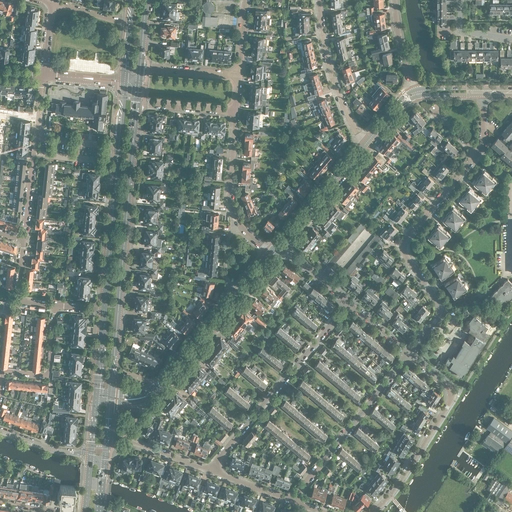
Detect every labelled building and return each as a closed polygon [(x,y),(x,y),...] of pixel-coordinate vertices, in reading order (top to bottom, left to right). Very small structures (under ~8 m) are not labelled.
[(103,0),(100,0),(100,7),(104,7),(104,8),(106,9),(108,9),(114,9),(115,1),(103,0)] [(164,3),(164,10),(176,11),(176,7),(182,8),(183,0),(180,0),(177,0),(177,4),(164,3)] [(206,0),(207,1),(203,4),(203,9),(206,13),(210,13),(214,10),(214,5),(211,2),(211,0),(206,0)] [(340,0),(330,0),(331,6),(342,6),(342,9),(345,9),(348,9),(348,5),(343,5),(343,3),(340,2),(340,0)] [(436,1),(436,8),(446,8),(446,7),(446,3),(449,3),(449,0),(446,0),(446,1),(436,1)] [(6,2),(3,12),(7,13),(6,14),(9,15),(10,11),(11,12),(12,7),(13,3),(7,1),(6,2)] [(27,11),(27,16),(38,17),(39,10),(34,10),(34,8),(29,7),(29,11),(27,11)] [(256,16),(256,17),(267,18),(268,14),(266,15),(267,14),(269,14),(270,11),(274,11),(274,8),(268,7),(268,10),(267,11),(256,10),(255,16),(256,16)] [(436,8),(436,15),(446,16),(446,10),(449,10),(449,7),(446,7),(446,8),(436,8)] [(298,12),(298,9),(291,9),(291,13),(296,13),(296,16),(299,16),(299,20),(309,19),(310,19),(310,13),(298,13),(298,12)] [(332,13),(333,20),(342,19),(341,14),(343,14),(343,12),(346,12),(345,9),(342,9),(340,9),(341,12),(332,13)] [(176,11),(164,10),(163,18),(176,19),(176,23),(179,23),(181,23),(182,20),(178,20),(178,15),(175,15),(176,11)] [(203,16),(202,25),(217,26),(217,17),(210,17),(210,13),(206,13),(206,16),(203,16)] [(374,18),(375,22),(385,20),(384,13),(374,15),(374,18)] [(446,16),(436,15),(436,23),(446,23),(446,17),(449,17),(449,15),(446,15),(446,16)] [(27,16),(26,25),(34,26),(35,23),(37,23),(38,17),(27,16)] [(385,20),(375,22),(375,25),(376,30),(382,29),(382,28),(385,27),(385,20)] [(166,26),(166,28),(161,27),(161,29),(160,29),(160,33),(161,33),(161,34),(167,35),(167,37),(175,38),(175,30),(178,30),(179,23),(176,23),(170,22),(170,27),(166,26)] [(266,24),(256,23),(256,24),(255,23),(254,30),(265,31),(266,32),(266,35),(272,35),(272,32),(268,32),(268,28),(267,28),(267,25),(266,25),(266,24)] [(26,25),(25,35),(36,36),(37,29),(34,29),(34,26),(26,25)] [(297,35),(292,36),(284,38),(284,40),(293,39),(299,38),(299,35),(299,33),(310,33),(310,26),(309,26),(299,26),(299,30),(297,30),(297,35)] [(377,32),(376,33),(367,35),(367,36),(368,37),(370,38),(378,39),(379,42),(388,40),(386,33),(378,35),(377,32)] [(336,40),(337,46),(345,45),(349,44),(348,37),(350,37),(350,34),(344,35),(345,38),(336,40)] [(25,35),(24,44),(32,45),(32,42),(35,43),(36,36),(25,35)] [(191,36),(187,35),(186,46),(189,47),(189,48),(188,59),(191,59),(192,60),(195,60),(196,49),(192,49),(193,48),(192,48),(192,44),(190,43),(191,36)] [(254,38),(254,44),(267,45),(267,39),(272,39),(272,35),(266,35),(266,39),(254,38)] [(301,39),(291,41),(292,43),(299,42),(301,50),(313,47),(312,41),(309,42),(309,40),(305,41),(303,42),(302,42),(301,39)] [(388,40),(379,42),(381,49),(382,49),(388,47),(389,47),(388,40)] [(206,41),(206,43),(206,48),(210,48),(209,58),(209,61),(216,61),(217,50),(213,49),(213,45),(210,45),(210,42),(206,41)] [(453,41),(450,41),(450,50),(453,50),(453,51),(454,51),(454,60),(461,60),(461,50),(460,50),(456,50),(456,47),(456,42),(453,42),(453,41)] [(196,49),(195,60),(198,60),(199,59),(202,60),(203,49),(203,48),(206,48),(206,43),(204,42),(204,44),(200,43),(200,49),(200,48),(199,50),(196,49)] [(489,50),(490,50),(490,60),(498,60),(498,50),(492,50),(492,48),(493,48),(493,42),(489,42),(489,50)] [(24,44),(23,54),(34,55),(35,48),(32,48),(32,45),(24,44)] [(345,45),(337,46),(338,53),(347,51),(345,45)] [(159,47),(159,50),(160,50),(160,55),(164,55),(164,57),(169,57),(170,46),(163,46),(163,47),(159,47)] [(224,47),(224,50),(223,62),(230,62),(232,48),(230,46),(228,46),(227,47),(224,47)] [(313,47),(301,50),(302,55),(314,53),(313,47)] [(263,51),(253,50),(253,57),(263,58),(262,62),(271,63),(272,63),(273,59),(266,58),(266,57),(265,55),(262,55),(263,51)] [(351,50),(347,51),(338,53),(340,59),(352,56),(351,50)] [(382,52),(381,52),(372,54),(373,59),(382,57),(382,56),(383,56),(385,64),(393,62),(392,58),(393,58),(392,53),(383,55),(383,54),(382,55),(381,53),(382,52)] [(314,53),(302,55),(304,62),(307,61),(316,59),(314,53)] [(23,54),(22,58),(24,59),(23,63),(28,63),(28,61),(33,62),(34,55),(23,54)] [(501,68),(508,68),(508,59),(507,59),(503,59),(503,56),(500,56),(500,59),(501,59),(501,68)] [(301,70),(302,73),(308,72),(307,69),(310,68),(311,69),(314,68),(314,66),(317,65),(316,59),(307,61),(308,65),(304,66),(305,69),(301,70)] [(342,69),(344,75),(352,72),(351,69),(353,68),(353,66),(356,65),(354,61),(349,63),(350,66),(342,69)] [(251,67),(251,71),(266,72),(266,66),(271,67),(271,63),(262,62),(261,62),(261,65),(252,65),(252,67),(251,67)] [(266,72),(251,71),(252,71),(251,77),(252,77),(252,78),(255,78),(262,78),(261,82),(265,82),(271,83),(273,83),(273,80),(271,80),(271,79),(266,79),(266,72)] [(308,72),(302,73),(300,74),(301,77),(306,76),(306,79),(310,79),(311,82),(319,80),(317,73),(309,76),(308,72)] [(352,72),(344,75),(346,81),(347,84),(351,83),(350,80),(354,79),(352,72)] [(387,76),(380,75),(380,80),(385,84),(388,81),(396,82),(397,74),(387,73),(387,76)] [(319,80),(311,82),(312,88),(321,86),(319,80)] [(380,86),(376,91),(385,99),(389,94),(384,90),(385,89),(381,85),(380,86)] [(26,101),(34,102),(35,91),(34,91),(34,89),(32,89),(32,87),(28,86),(27,96),(26,101)] [(311,95),(305,97),(306,100),(316,97),(315,94),(323,92),(321,86),(312,88),(309,89),(311,95)] [(376,91),(371,96),(373,97),(374,98),(380,104),(385,99),(376,91)] [(94,116),(93,127),(93,128),(94,129),(95,128),(95,127),(102,128),(103,120),(106,120),(106,116),(107,112),(106,112),(108,94),(106,94),(100,93),(94,93),(93,107),(79,105),(80,101),(74,100),(74,105),(65,104),(65,102),(59,101),(59,104),(51,103),(51,108),(56,109),(55,113),(94,116)] [(356,97),(353,101),(355,106),(358,104),(360,105),(356,110),(368,120),(372,115),(363,108),(364,107),(361,104),(362,103),(356,97)] [(374,98),(373,97),(371,99),(372,100),(369,103),(372,106),(373,106),(376,109),(380,104),(374,98)] [(317,102),(319,108),(328,105),(325,98),(317,102)] [(328,105),(319,108),(314,110),(316,116),(322,114),(330,111),(328,105)] [(247,115),(247,119),(262,120),(263,113),(269,114),(268,115),(272,116),(273,111),(269,111),(269,110),(268,110),(263,110),(262,111),(257,110),(256,112),(255,112),(255,113),(248,112),(248,115),(247,115)] [(330,111),(322,114),(324,120),(332,116),(330,111)] [(412,120),(414,122),(421,116),(417,111),(410,116),(413,119),(412,120)] [(150,123),(151,124),(161,124),(162,120),(165,121),(165,117),(159,117),(159,116),(155,115),(155,116),(152,116),(152,119),(151,119),(150,123)] [(332,116),(324,120),(326,126),(335,123),(332,116)] [(421,116),(414,122),(416,125),(417,124),(419,127),(413,132),(415,134),(424,127),(423,124),(426,122),(421,116)] [(262,120),(247,119),(247,123),(247,125),(254,126),(254,127),(258,127),(258,130),(267,131),(267,127),(262,127),(263,120),(262,120)] [(193,120),(192,131),(196,131),(195,134),(198,134),(198,139),(201,139),(201,133),(202,132),(198,131),(199,121),(199,120),(193,120)] [(500,139),(498,138),(491,145),(502,154),(500,156),(511,165),(511,121),(501,134),(503,135),(500,139)] [(161,124),(151,124),(150,132),(154,132),(154,131),(164,132),(164,129),(161,128),(161,124)] [(430,131),(426,127),(421,131),(424,133),(427,135),(428,134),(433,138),(438,132),(433,128),(430,131)] [(337,134),(334,137),(342,144),(346,138),(340,133),(341,132),(337,129),(335,132),(337,134)] [(432,149),(434,151),(442,143),(439,141),(443,137),(438,132),(433,138),(430,141),(436,145),(432,149)] [(246,133),(245,140),(253,141),(257,141),(257,137),(254,137),(254,135),(253,135),(253,133),(246,133)] [(325,140),(317,134),(314,135),(323,143),(325,140)] [(393,134),(388,138),(399,147),(403,142),(410,148),(413,145),(399,134),(397,137),(393,134)] [(333,140),(329,143),(334,147),(334,148),(336,150),(337,149),(342,144),(334,137),(332,139),(333,140)] [(150,142),(149,145),(161,146),(161,142),(164,143),(164,139),(158,139),(158,138),(154,138),(151,138),(150,141),(150,142)] [(384,143),(392,150),(394,152),(399,147),(388,138),(384,143)] [(444,141),(442,143),(434,151),(437,153),(440,150),(442,152),(445,148),(448,151),(453,145),(448,141),(446,143),(444,141)] [(392,150),(384,143),(380,149),(384,152),(383,153),(386,156),(390,152),(392,150)] [(161,146),(149,145),(149,148),(150,149),(149,152),(152,152),(152,153),(157,153),(163,153),(163,150),(160,150),(161,146)] [(453,145),(448,151),(453,156),(451,157),(454,159),(459,154),(456,152),(458,150),(453,145)] [(252,148),(244,147),(244,154),(251,155),(251,159),(257,159),(257,156),(255,156),(255,149),(255,148),(252,148)] [(330,164),(335,159),(324,150),(320,155),(322,157),(323,158),(330,164)] [(213,153),(206,153),(206,157),(211,157),(210,163),(222,165),(222,158),(213,157),(213,153)] [(322,157),(317,153),(315,155),(318,157),(319,158),(316,161),(318,162),(326,169),(330,164),(323,158),(322,157)] [(426,157),(422,154),(416,162),(419,165),(426,157)] [(374,156),(370,161),(377,167),(379,164),(380,165),(382,163),(374,156)] [(243,169),(250,170),(254,170),(254,163),(257,163),(257,159),(251,159),(251,162),(251,163),(243,162),(243,169)] [(149,162),(148,169),(163,170),(164,166),(165,166),(168,166),(168,162),(166,162),(164,163),(163,163),(163,162),(156,161),(156,162),(153,161),(153,162),(149,162)] [(370,161),(365,166),(373,172),(375,169),(376,169),(377,167),(370,161)] [(317,165),(315,167),(322,174),(326,169),(318,162),(316,164),(317,165)] [(441,162),(437,167),(445,173),(449,168),(441,162)] [(308,171),(310,173),(309,173),(313,176),(314,176),(317,179),(322,174),(315,167),(314,167),(312,166),(308,171)] [(365,166),(361,171),(371,179),(371,178),(369,176),(371,174),(371,175),(373,172),(365,166)] [(301,167),(299,169),(306,175),(308,173),(301,167)] [(424,168),(424,169),(429,173),(435,179),(437,176),(441,179),(444,176),(443,176),(445,173),(437,167),(433,171),(430,168),(428,170),(424,168)] [(301,185),(307,191),(312,185),(308,182),(310,179),(306,175),(299,170),(298,168),(296,171),(304,178),(299,184),(301,185)] [(163,170),(148,169),(148,176),(152,176),(152,177),(155,177),(161,178),(162,177),(164,177),(164,175),(163,175),(163,170)] [(205,176),(204,180),(211,180),(211,177),(221,178),(221,171),(210,170),(209,177),(205,176)] [(486,194),(489,190),(492,188),(493,189),(492,188),(493,187),(493,186),(493,185),(497,181),(492,177),(488,174),(489,174),(484,170),(480,175),(481,176),(478,179),(478,178),(473,183),(478,187),(482,190),(481,190),(486,194)] [(371,179),(361,171),(357,176),(361,179),(360,180),(363,183),(366,179),(367,180),(368,179),(369,180),(371,179)] [(87,181),(88,181),(89,182),(98,183),(99,174),(88,173),(83,172),(82,177),(87,177),(87,181)] [(250,177),(242,176),(242,180),(241,180),(241,182),(242,182),(241,183),(249,184),(249,185),(252,185),(253,177),(250,177)] [(428,177),(424,182),(430,187),(434,182),(428,177)] [(413,181),(411,184),(416,188),(419,191),(421,188),(425,192),(430,187),(424,182),(421,180),(417,185),(415,183),(415,181),(413,181)] [(89,182),(88,181),(87,185),(88,185),(88,189),(98,190),(99,190),(99,183),(98,183),(89,182)] [(148,188),(147,192),(160,194),(161,190),(163,190),(163,189),(164,189),(165,186),(168,186),(170,186),(170,183),(165,182),(165,183),(160,183),(160,187),(158,186),(155,185),(151,184),(151,186),(149,186),(149,188),(148,188)] [(351,182),(347,188),(354,194),(356,191),(358,192),(360,190),(358,188),(359,187),(357,186),(357,187),(351,182)] [(302,196),(307,191),(301,185),(299,184),(294,190),(288,185),(286,188),(294,194),(297,191),(302,196)] [(294,194),(286,188),(284,190),(290,194),(286,198),(289,200),(287,203),(293,208),(297,202),(292,197),(294,194)] [(347,188),(343,192),(350,199),(352,196),(353,197),(355,195),(354,194),(347,188)] [(471,211),(474,207),(477,206),(478,206),(477,205),(478,202),(482,198),(478,195),(477,195),(474,192),(470,188),(465,193),(466,193),(463,197),(463,196),(459,201),(463,204),(467,207),(467,208),(471,211)] [(85,197),(88,197),(97,198),(98,190),(88,189),(88,193),(85,192),(85,197)] [(160,194),(147,192),(147,197),(148,197),(148,200),(150,200),(150,201),(153,202),(153,201),(157,201),(157,200),(158,200),(158,205),(165,206),(165,202),(163,202),(163,199),(163,198),(160,198),(160,194)] [(350,199),(343,192),(338,198),(342,200),(341,201),(345,204),(348,201),(349,202),(351,199),(350,199)] [(241,196),(244,202),(251,199),(250,196),(250,195),(250,194),(249,194),(248,193),(241,196)] [(417,194),(413,199),(419,204),(423,199),(417,194)] [(254,198),(251,199),(244,202),(246,209),(255,205),(257,204),(254,198)] [(398,199),(396,201),(401,206),(399,208),(399,209),(399,210),(398,212),(404,217),(408,212),(405,210),(406,208),(402,205),(403,204),(398,199)] [(419,204),(413,199),(409,204),(415,209),(419,204)] [(278,202),(277,203),(288,213),(290,210),(291,211),(293,209),(292,208),(293,208),(287,203),(283,207),(280,205),(281,204),(278,202)] [(280,207),(275,212),(283,219),(288,213),(277,203),(276,204),(280,207)] [(86,208),(86,212),(95,213),(96,213),(97,206),(94,206),(94,205),(92,205),(83,204),(83,207),(85,208),(86,208)] [(332,208),(329,211),(336,217),(339,214),(338,213),(341,210),(333,204),(330,207),(332,208)] [(147,208),(146,215),(157,216),(160,216),(160,212),(161,212),(162,212),(162,209),(163,209),(167,209),(167,206),(165,206),(158,205),(158,209),(155,209),(155,208),(152,208),(152,207),(149,207),(149,208),(147,208)] [(255,205),(246,209),(248,212),(247,212),(248,215),(249,214),(249,215),(253,214),(254,217),(254,218),(261,215),(259,210),(258,210),(255,205)] [(455,230),(458,226),(459,226),(460,225),(461,225),(462,225),(461,224),(462,221),(466,217),(461,214),(457,211),(458,211),(453,207),(449,212),(450,212),(447,216),(447,215),(442,220),(447,223),(451,226),(450,227),(455,230)] [(81,211),(81,214),(81,218),(84,219),(94,220),(95,213),(86,212),(81,211)] [(329,211),(325,216),(331,221),(334,218),(335,219),(336,217),(329,211)] [(404,217),(398,212),(393,217),(399,222),(404,217)] [(207,217),(207,220),(218,221),(218,214),(206,213),(206,217),(207,217)] [(157,216),(146,215),(145,222),(147,222),(147,224),(150,224),(153,224),(154,223),(157,223),(158,223),(158,227),(163,228),(163,225),(160,224),(161,221),(160,221),(157,220),(157,216)] [(275,217),(273,215),(263,226),(269,231),(276,223),(272,220),(275,217)] [(331,221),(325,216),(319,223),(325,228),(330,223),(330,224),(332,222),(331,221)] [(202,226),(201,229),(213,230),(213,227),(217,227),(218,221),(207,220),(206,226),(202,226)] [(440,248),(443,244),(444,243),(445,243),(446,243),(446,242),(447,243),(446,242),(447,239),(451,235),(446,231),(443,228),(439,224),(434,229),(435,230),(432,233),(427,237),(432,241),(436,244),(435,244),(440,248)] [(391,225),(387,230),(393,235),(397,230),(391,225)] [(94,227),(84,226),(83,226),(83,230),(80,230),(80,232),(90,233),(89,234),(92,234),(94,234),(94,233),(97,233),(97,228),(95,227),(94,227)] [(146,230),(145,237),(156,238),(157,234),(161,235),(161,234),(162,234),(162,231),(163,231),(163,228),(158,227),(157,231),(155,231),(155,230),(152,230),(152,229),(149,229),(149,230),(146,230)] [(320,235),(313,228),(310,231),(311,232),(309,235),(317,242),(319,244),(325,237),(327,240),(329,237),(323,231),(320,235)] [(385,228),(380,234),(385,238),(386,237),(389,240),(393,235),(387,230),(385,228)] [(325,229),(323,231),(329,237),(331,235),(325,229)] [(309,235),(304,240),(313,247),(317,242),(309,235)] [(156,238),(145,237),(144,244),(148,244),(147,246),(150,246),(154,246),(154,245),(156,245),(155,249),(161,250),(164,250),(164,247),(161,246),(161,247),(160,247),(161,244),(160,244),(160,243),(156,242),(156,238)] [(84,241),(79,240),(78,243),(80,243),(80,248),(81,248),(93,249),(95,249),(95,244),(93,244),(94,241),(87,241),(87,240),(84,240),(84,241)] [(315,250),(313,247),(304,240),(299,246),(303,249),(303,248),(306,251),(309,248),(310,249),(310,248),(314,251),(315,250)] [(7,243),(3,255),(6,255),(7,251),(10,252),(12,244),(7,243)] [(143,252),(142,259),(153,260),(153,256),(156,256),(157,255),(158,253),(161,253),(161,252),(161,250),(155,249),(155,253),(154,253),(151,253),(151,252),(148,252),(148,251),(145,251),(144,252),(143,252)] [(375,256),(377,258),(380,260),(382,262),(388,255),(386,253),(386,252),(384,250),(383,251),(382,253),(379,251),(375,256)] [(388,255),(382,262),(381,263),(387,267),(389,265),(393,259),(388,255)] [(449,261),(448,261),(445,256),(440,259),(436,262),(432,265),(435,270),(436,270),(438,273),(438,274),(441,279),(446,276),(450,273),(454,270),(451,265),(451,264),(451,263),(451,262),(452,262),(451,262),(450,262),(450,261),(449,261)] [(153,260),(142,259),(141,266),(143,266),(143,268),(146,268),(146,267),(149,268),(149,267),(152,267),(151,271),(157,271),(157,269),(156,268),(156,266),(155,265),(156,264),(153,264),(153,260)] [(88,261),(81,261),(78,260),(78,263),(79,263),(79,264),(81,264),(81,268),(82,268),(82,269),(84,269),(85,269),(88,269),(91,269),(93,269),(93,264),(91,264),(92,262),(88,261)] [(286,266),(281,271),(287,276),(285,279),(289,282),(291,279),(295,283),(300,278),(295,274),(296,273),(293,271),(293,272),(286,266)] [(199,273),(199,276),(204,277),(205,274),(206,274),(217,275),(217,268),(208,267),(207,271),(203,271),(203,273),(199,273)] [(356,268),(355,269),(353,271),(351,273),(350,275),(352,277),(358,270),(356,268)] [(390,274),(395,278),(400,272),(395,268),(390,274)] [(139,277),(139,281),(150,282),(151,278),(157,279),(158,274),(157,274),(157,271),(151,271),(151,275),(149,275),(149,274),(146,273),(143,273),(143,274),(140,274),(140,277),(139,277)] [(395,278),(393,280),(398,284),(405,276),(400,272),(395,278)] [(463,281),(461,280),(458,275),(453,278),(449,281),(445,284),(448,289),(449,289),(451,292),(451,293),(454,298),(459,295),(463,292),(467,289),(464,284),(464,283),(464,282),(464,281),(465,281),(464,281),(463,281)] [(80,279),(79,283),(91,285),(92,280),(90,280),(90,277),(88,277),(88,276),(86,276),(86,277),(80,276),(77,276),(76,279),(79,279),(78,279),(80,279)] [(199,276),(194,276),(194,278),(203,280),(202,283),(203,283),(203,284),(205,284),(204,287),(213,290),(214,283),(208,282),(209,278),(204,277),(199,276)] [(283,289),(279,294),(283,297),(291,289),(280,280),(275,276),(270,282),(275,287),(277,284),(283,289)] [(347,285),(352,289),(357,283),(359,281),(357,279),(355,281),(352,279),(347,285)] [(506,279),(501,284),(498,288),(498,289),(497,290),(496,290),(493,293),(493,294),(490,297),(501,308),(504,305),(505,305),(508,302),(508,301),(510,300),(511,298),(511,281),(511,282),(508,279),(507,280),(506,279)] [(62,296),(63,290),(63,285),(65,285),(65,281),(63,281),(63,283),(58,282),(57,287),(59,288),(58,295),(62,296)] [(150,282),(139,281),(138,285),(139,285),(139,288),(141,288),(141,290),(144,290),(147,290),(148,289),(150,289),(149,293),(154,293),(160,294),(160,293),(158,293),(159,291),(155,290),(154,290),(154,289),(154,286),(154,282),(150,282)] [(357,283),(352,289),(357,293),(362,287),(357,283)] [(407,285),(400,293),(405,297),(412,289),(407,285)] [(200,293),(199,296),(200,296),(205,299),(206,299),(207,296),(211,297),(211,296),(213,290),(204,287),(203,287),(201,293),(200,293)] [(313,289),(310,287),(307,291),(312,296),(311,297),(312,298),(313,299),(319,292),(313,288),(313,289)] [(268,302),(267,303),(271,307),(273,305),(270,303),(273,299),(275,301),(278,297),(281,300),(283,297),(279,294),(277,296),(271,291),(270,292),(266,288),(262,293),(268,298),(266,300),(268,302)] [(367,302),(372,296),(374,293),(367,288),(365,291),(367,292),(362,298),(367,302)] [(409,302),(404,308),(407,310),(412,305),(415,301),(412,299),(417,294),(412,289),(405,297),(405,298),(409,302)] [(89,291),(79,290),(76,290),(76,293),(78,293),(78,298),(84,298),(84,299),(89,299),(89,298),(90,298),(90,294),(89,293),(89,291)] [(312,298),(311,299),(312,300),(312,301),(313,301),(317,304),(324,297),(319,292),(313,299),(312,298)] [(137,296),(137,303),(151,304),(152,297),(146,297),(146,296),(142,295),(139,295),(139,296),(137,296)] [(200,303),(197,306),(205,312),(209,308),(205,305),(206,304),(204,302),(205,299),(200,296),(199,299),(201,300),(199,302),(200,303)] [(372,296),(367,302),(372,306),(377,300),(372,296)] [(329,301),(324,297),(317,304),(322,308),(323,306),(324,307),(329,301)] [(271,307),(267,303),(264,306),(262,304),(262,303),(259,300),(258,301),(255,298),(251,303),(257,308),(255,311),(259,314),(262,310),(265,313),(267,311),(269,309),(270,310),(270,311),(272,313),(273,313),(275,310),(271,307)] [(322,308),(321,308),(323,309),(322,309),(323,310),(325,308),(325,309),(326,308),(330,311),(334,306),(329,301),(324,307),(323,306),(322,308)] [(151,304),(137,303),(136,310),(151,311),(151,304)] [(190,310),(188,312),(188,313),(192,316),(194,314),(196,316),(197,315),(200,318),(205,312),(197,306),(196,304),(191,311),(190,310)] [(293,308),(295,310),(292,313),(295,315),(295,316),(296,317),(297,317),(303,311),(304,312),(305,310),(304,309),(303,308),(302,309),(296,304),(293,308)] [(377,311),(382,315),(387,309),(382,305),(377,311)] [(423,306),(419,311),(424,316),(429,311),(423,306)] [(187,320),(185,323),(191,328),(196,323),(186,315),(188,313),(188,312),(184,309),(182,311),(185,314),(183,316),(187,320)] [(387,309),(382,315),(388,319),(392,313),(387,309)] [(463,345),(456,356),(453,355),(451,359),(448,357),(445,362),(450,365),(449,366),(457,371),(457,372),(462,376),(489,334),(485,332),(488,328),(466,310),(459,317),(471,327),(468,332),(473,335),(468,342),(464,340),(462,344),(463,345)] [(240,315),(240,316),(248,322),(250,320),(252,321),(254,318),(250,316),(251,315),(248,312),(247,312),(245,311),(243,312),(240,315)] [(303,311),(297,317),(298,318),(298,319),(299,320),(300,319),(303,322),(307,316),(303,313),(304,312),(303,311)] [(415,312),(413,315),(411,317),(416,322),(418,319),(420,321),(424,316),(419,311),(416,314),(415,312)] [(394,319),(395,320),(393,323),(398,328),(405,320),(398,314),(394,319)] [(240,316),(236,321),(244,327),(246,325),(247,325),(249,323),(248,322),(240,316)] [(264,322),(257,316),(255,318),(262,324),(264,322)] [(307,316),(303,322),(306,324),(305,325),(307,326),(307,325),(308,326),(312,321),(313,321),(314,320),(314,321),(315,319),(314,318),(315,318),(314,317),(312,319),(312,318),(311,319),(307,316)] [(74,324),(75,324),(87,325),(87,322),(86,321),(86,319),(84,319),(85,318),(83,318),(83,317),(76,317),(72,317),(72,320),(75,320),(74,324)] [(133,324),(134,325),(145,326),(145,322),(148,322),(148,320),(149,320),(149,319),(142,319),(142,318),(139,318),(139,317),(137,317),(137,318),(135,318),(135,319),(134,319),(133,320),(133,324)] [(178,325),(180,327),(180,328),(183,331),(183,330),(187,333),(191,328),(185,323),(182,320),(178,325)] [(405,320),(398,328),(403,332),(408,326),(411,329),(413,326),(408,322),(405,320)] [(236,321),(232,326),(241,333),(240,332),(242,330),(243,330),(245,328),(244,327),(236,321)] [(312,321),(308,326),(309,327),(308,327),(309,329),(310,328),(313,331),(318,325),(319,324),(319,322),(318,322),(317,321),(316,321),(315,323),(313,321),(312,321)] [(352,321),(348,327),(352,330),(351,331),(352,332),(358,326),(352,321)] [(149,326),(145,326),(134,325),(134,332),(144,333),(144,336),(144,337),(147,337),(154,337),(155,337),(156,334),(148,333),(148,332),(147,331),(145,331),(145,328),(148,329),(149,326)] [(241,333),(232,326),(228,331),(232,334),(231,335),(235,338),(238,334),(239,335),(241,333)] [(351,331),(350,333),(351,334),(352,335),(354,332),(358,336),(363,330),(358,326),(352,332),(351,331)] [(282,329),(280,327),(275,332),(278,335),(279,336),(280,337),(285,331),(286,332),(287,331),(288,330),(286,328),(285,329),(283,328),(282,329)] [(172,332),(169,336),(178,343),(182,338),(178,335),(178,334),(171,328),(170,330),(171,331),(172,332)] [(363,330),(358,336),(357,338),(361,341),(362,340),(363,341),(368,335),(363,330)] [(285,331),(280,337),(281,337),(280,338),(282,339),(282,338),(285,341),(290,336),(287,333),(288,332),(287,331),(286,332),(285,331)] [(362,340),(361,341),(360,342),(361,342),(361,343),(362,344),(364,341),(369,344),(373,339),(368,335),(363,341),(362,340)] [(163,337),(162,339),(169,345),(170,345),(174,348),(178,343),(169,336),(166,339),(165,339),(163,337)] [(290,336),(285,341),(288,344),(289,345),(290,345),(295,340),(296,341),(297,340),(298,339),(296,337),(294,339),(290,336)] [(336,341),(333,344),(331,346),(334,349),(335,351),(336,350),(337,351),(342,345),(343,345),(344,344),(343,343),(342,342),(344,340),(345,341),(347,339),(345,337),(342,340),(338,338),(336,341)] [(72,341),(71,345),(77,345),(77,346),(80,346),(84,346),(84,343),(85,342),(85,339),(75,338),(70,338),(70,341),(72,341)] [(221,338),(216,343),(226,351),(230,346),(227,343),(227,342),(225,341),(225,340),(224,339),(223,340),(221,338)] [(373,339),(369,344),(373,348),(372,349),(373,350),(378,343),(373,339)] [(295,340),(290,345),(291,346),(291,347),(292,348),(293,347),(296,350),(300,345),(298,342),(299,341),(297,340),(296,341),(295,340)] [(216,343),(212,348),(222,356),(226,351),(216,343)] [(372,349),(371,350),(372,351),(371,352),(372,353),(374,351),(375,351),(376,351),(379,353),(384,348),(378,343),(373,350),(372,349)] [(342,345),(337,351),(337,352),(338,353),(339,352),(342,355),(346,350),(342,346),(343,345),(342,345)] [(266,349),(263,346),(258,352),(262,355),(261,355),(263,357),(263,356),(268,351),(269,352),(271,349),(269,348),(268,349),(268,348),(266,349)] [(141,350),(132,347),(130,351),(131,352),(129,357),(137,360),(141,350)] [(212,348),(208,353),(217,361),(222,365),(224,363),(219,359),(222,356),(212,348)] [(346,350),(342,355),(345,358),(344,358),(346,359),(347,360),(352,353),(353,354),(354,353),(355,353),(353,352),(354,351),(353,351),(352,351),(348,348),(346,350)] [(384,348),(379,353),(383,357),(384,358),(389,352),(384,348)] [(147,353),(141,350),(137,360),(143,363),(147,353)] [(268,351),(263,356),(264,357),(263,357),(265,358),(269,361),(273,355),(269,352),(268,351)] [(72,356),(72,360),(83,361),(84,359),(85,359),(85,355),(84,355),(84,354),(81,353),(79,353),(72,353),(70,352),(69,355),(72,356)] [(383,357),(381,359),(382,360),(383,361),(385,359),(390,362),(394,357),(389,352),(384,358),(383,357)] [(153,356),(147,353),(143,363),(149,365),(153,356)] [(154,353),(153,356),(149,365),(157,369),(159,364),(160,364),(162,360),(158,358),(159,355),(154,353)] [(217,361),(208,353),(203,358),(206,360),(205,361),(207,362),(209,364),(209,363),(213,366),(217,361)] [(352,353),(347,360),(348,360),(347,361),(349,362),(349,361),(352,364),(359,357),(354,353),(353,354),(352,353)] [(273,355),(269,361),(272,364),(273,365),(274,365),(278,360),(279,361),(280,359),(281,358),(279,357),(277,359),(273,355)] [(363,360),(359,357),(352,364),(355,366),(355,367),(356,368),(357,368),(363,362),(364,363),(365,361),(364,360),(363,359),(363,360)] [(278,360),(274,365),(274,366),(275,367),(276,367),(279,370),(284,364),(281,362),(282,361),(280,359),(279,361),(278,360)] [(322,363),(319,360),(315,366),(318,369),(317,369),(319,370),(320,370),(325,365),(325,366),(326,365),(327,363),(325,362),(325,363),(323,362),(322,363)] [(363,364),(364,363),(363,362),(357,368),(358,369),(357,370),(359,371),(359,370),(362,373),(367,368),(363,364)] [(196,366),(194,370),(206,380),(211,375),(214,378),(215,376),(218,379),(220,378),(216,375),(212,371),(210,369),(207,372),(205,370),(205,369),(201,366),(200,366),(199,365),(198,366),(197,366),(197,367),(196,366)] [(325,365),(320,370),(321,371),(320,372),(322,373),(322,372),(325,375),(330,369),(327,367),(328,366),(326,365),(325,366),(325,365)] [(373,369),(369,365),(367,368),(362,373),(365,375),(365,376),(366,377),(367,377),(368,377),(373,371),(374,372),(375,370),(375,369),(374,368),(373,369)] [(376,367),(375,366),(374,368),(375,369),(375,370),(374,372),(373,371),(368,377),(368,378),(369,380),(370,379),(373,382),(378,376),(375,374),(379,370),(379,369),(380,367),(378,365),(376,367)] [(68,370),(67,370),(67,373),(71,373),(71,374),(77,374),(76,375),(80,375),(80,374),(81,374),(82,374),(83,370),(81,370),(82,367),(71,366),(68,366),(68,370)] [(249,368),(246,366),(242,372),(245,375),(246,376),(247,376),(251,371),(252,372),(253,371),(254,369),(252,368),(251,369),(250,367),(249,368)] [(412,372),(407,367),(402,373),(405,375),(403,377),(405,378),(406,377),(407,378),(412,372)] [(330,369),(325,375),(328,377),(328,378),(329,379),(330,378),(330,379),(335,374),(336,375),(337,373),(338,372),(336,371),(335,372),(333,370),(332,372),(330,369)] [(194,370),(189,375),(199,383),(202,385),(206,380),(194,370)] [(251,371),(247,376),(247,377),(248,378),(248,377),(252,381),(257,375),(254,373),(255,372),(253,371),(252,372),(251,371)] [(405,380),(406,381),(408,378),(413,382),(417,376),(412,372),(407,378),(406,377),(405,378),(405,379),(406,380),(405,380)] [(335,374),(330,379),(331,380),(332,382),(333,381),(336,384),(340,378),(337,376),(338,375),(337,373),(336,375),(335,374)] [(189,375),(185,379),(194,387),(196,384),(197,385),(198,384),(199,383),(189,375)] [(257,375),(252,381),(255,383),(255,384),(256,385),(257,384),(257,385),(262,380),(263,380),(265,378),(263,376),(262,378),(260,376),(259,377),(257,375)] [(417,376),(413,382),(416,385),(416,386),(417,387),(423,381),(417,376)] [(340,378),(336,384),(339,386),(338,387),(339,388),(340,387),(341,388),(345,383),(346,383),(347,382),(348,381),(346,379),(345,381),(344,379),(343,380),(340,378)] [(194,387),(185,379),(181,384),(183,386),(183,387),(184,388),(185,388),(192,394),(194,391),(195,392),(196,392),(198,390),(194,387)] [(262,380),(257,385),(257,386),(258,387),(259,386),(262,390),(267,384),(262,380)] [(303,390),(308,385),(309,385),(310,384),(311,383),(309,381),(308,382),(307,381),(306,383),(303,380),(298,385),(302,388),(301,389),(303,390)] [(70,384),(70,388),(82,389),(82,386),(82,385),(81,385),(82,382),(78,382),(78,381),(73,381),(67,381),(67,384),(70,384)] [(418,390),(420,388),(424,391),(427,386),(428,385),(423,381),(417,387),(416,386),(415,388),(416,389),(416,390),(417,389),(418,390)] [(345,383),(341,388),(341,389),(343,390),(346,392),(351,387),(348,385),(349,384),(347,382),(346,383),(345,383)] [(308,385),(303,390),(304,390),(303,391),(305,392),(309,394),(313,389),(310,387),(311,386),(310,384),(309,385),(308,385)] [(229,386),(225,392),(228,394),(228,395),(229,396),(230,396),(235,391),(236,392),(237,390),(237,389),(235,388),(235,389),(233,387),(232,388),(229,386)] [(423,392),(425,393),(437,401),(441,395),(433,391),(431,394),(427,392),(429,388),(427,386),(424,391),(423,392)] [(351,387),(346,392),(349,395),(349,396),(350,397),(351,396),(351,397),(356,391),(357,392),(358,391),(359,390),(357,388),(355,391),(351,387)] [(67,395),(69,395),(81,396),(82,389),(70,388),(67,388),(67,395)] [(399,389),(398,388),(396,390),(395,389),(393,390),(391,388),(386,393),(390,396),(389,396),(390,397),(391,397),(392,397),(397,391),(398,392),(399,390),(398,390),(399,389)] [(313,389),(309,394),(312,397),(312,398),(313,399),(313,398),(314,399),(318,393),(319,394),(320,393),(321,392),(319,390),(318,391),(317,390),(316,391),(313,389)] [(230,396),(230,397),(231,398),(232,397),(235,400),(240,395),(237,393),(238,392),(237,390),(236,392),(235,391),(230,396)] [(356,391),(351,397),(352,397),(352,398),(353,399),(354,399),(357,401),(361,396),(358,394),(359,392),(358,391),(357,392),(356,391)] [(394,399),(397,402),(401,397),(398,393),(399,392),(398,392),(397,391),(392,397),(393,398),(392,399),(393,400),(394,399)] [(173,394),(171,396),(171,397),(172,398),(180,405),(182,402),(184,403),(186,401),(183,399),(184,399),(182,397),(178,394),(178,395),(176,393),(175,394),(174,393),(173,394)] [(318,393),(314,399),(314,400),(315,401),(316,400),(319,403),(323,398),(321,396),(322,394),(320,393),(319,394),(318,393)] [(425,393),(424,395),(429,398),(426,401),(431,404),(429,406),(433,408),(437,401),(425,393)] [(240,395),(235,400),(239,403),(238,404),(239,405),(240,405),(245,399),(246,400),(248,398),(246,396),(245,398),(243,396),(242,397),(240,395)] [(405,400),(401,397),(397,402),(400,405),(399,405),(401,406),(402,406),(407,400),(408,401),(409,399),(408,399),(409,398),(408,397),(405,400)] [(172,398),(168,403),(177,411),(178,411),(182,407),(180,405),(172,398)] [(323,398),(319,403),(322,406),(322,407),(323,408),(324,407),(324,408),(329,402),(330,403),(332,401),(330,399),(329,400),(327,399),(326,400),(323,398)] [(245,399),(240,405),(241,405),(240,406),(242,407),(242,406),(246,409),(250,404),(246,400),(245,399)] [(290,404),(286,400),(281,405),(285,408),(284,409),(286,410),(286,409),(287,410),(291,404),(292,405),(293,404),(294,403),(292,401),(290,404)] [(407,400),(402,406),(403,407),(402,408),(404,409),(404,408),(407,411),(412,405),(407,402),(408,401),(407,400)] [(54,405),(53,411),(69,412),(70,409),(73,410),(73,409),(79,410),(79,409),(80,408),(81,403),(69,402),(67,401),(65,402),(65,405),(68,405),(68,408),(58,407),(58,405),(54,405)] [(329,402),(324,408),(325,408),(324,409),(325,410),(326,409),(329,412),(334,407),(330,403),(329,402)] [(177,411),(168,403),(166,405),(165,404),(164,404),(162,407),(163,407),(162,407),(163,408),(162,410),(165,412),(166,411),(170,414),(169,417),(174,419),(175,416),(171,415),(173,412),(175,414),(177,411)] [(291,404),(287,410),(287,411),(288,412),(288,411),(292,414),(296,409),(294,407),(295,405),(293,404),(292,405),(291,404)] [(417,415),(419,416),(425,420),(429,414),(426,412),(428,409),(420,404),(418,407),(420,409),(417,415)] [(212,406),(208,411),(212,415),(213,416),(218,410),(217,410),(218,410),(216,408),(216,409),(212,406)] [(334,407),(329,412),(333,415),(332,416),(334,417),(334,416),(334,417),(339,411),(340,412),(341,411),(342,410),(340,408),(338,410),(334,407)] [(379,411),(375,408),(370,413),(373,416),(374,418),(375,417),(375,418),(380,412),(381,413),(383,411),(381,409),(379,411)] [(296,409),(292,414),(295,417),(295,418),(296,419),(297,418),(297,419),(302,413),(303,414),(304,413),(304,412),(302,410),(301,411),(300,410),(299,411),(296,409)] [(17,416),(15,423),(20,425),(23,418),(24,416),(26,411),(23,410),(22,412),(19,411),(17,416)] [(218,410),(213,416),(212,415),(210,417),(212,419),(214,417),(218,420),(223,415),(220,412),(220,411),(219,410),(218,411),(218,410)] [(339,411),(334,417),(335,417),(335,418),(336,419),(336,418),(340,421),(344,416),(342,413),(343,412),(341,411),(340,412),(339,411)] [(12,414),(6,412),(5,415),(3,419),(9,421),(12,414)] [(380,412),(375,418),(376,418),(376,419),(377,420),(378,419),(381,422),(385,417),(381,413),(380,412)] [(40,425),(39,427),(41,428),(39,431),(40,431),(39,432),(43,434),(44,433),(45,433),(46,432),(46,431),(49,432),(51,427),(52,422),(51,422),(52,414),(50,413),(49,417),(49,419),(50,419),(48,423),(46,422),(47,421),(44,420),(41,425),(40,425)] [(302,413),(297,419),(298,421),(299,420),(302,423),(307,418),(304,415),(305,414),(304,413),(303,414),(302,413)] [(12,414),(9,421),(15,423),(17,416),(12,414)] [(223,415),(218,420),(223,424),(223,425),(228,419),(228,418),(227,417),(226,418),(223,415)] [(66,419),(66,423),(78,424),(78,423),(79,423),(79,419),(78,419),(78,418),(77,418),(77,417),(76,417),(76,416),(72,416),(72,417),(63,416),(63,419),(66,419)] [(419,416),(416,422),(422,426),(425,420),(419,416)] [(385,417),(381,422),(383,424),(383,425),(384,426),(385,426),(386,426),(390,421),(391,422),(392,420),(393,419),(391,418),(389,420),(385,417)] [(486,427),(507,442),(511,434),(511,430),(494,417),(486,427)] [(23,418),(20,425),(26,427),(29,420),(23,418)] [(307,418),(302,423),(306,426),(305,427),(307,428),(307,427),(312,422),(313,423),(314,422),(315,421),(313,419),(311,421),(307,418)] [(223,424),(221,426),(223,428),(224,426),(229,429),(233,424),(230,421),(230,420),(229,419),(229,420),(228,419),(223,425),(223,424)] [(29,420),(26,427),(32,430),(34,422),(29,420)] [(268,430),(269,429),(270,430),(274,424),(274,423),(273,422),(272,423),(269,420),(264,425),(267,427),(266,429),(268,430)] [(390,421),(386,426),(386,427),(386,428),(387,429),(388,428),(391,431),(396,426),(393,423),(394,422),(392,420),(391,422),(390,421)] [(158,432),(157,432),(156,436),(155,439),(158,440),(158,441),(161,442),(165,432),(162,431),(163,428),(161,427),(163,422),(161,421),(161,423),(159,428),(156,427),(155,431),(156,431),(157,430),(158,431),(158,432)] [(412,424),(414,425),(412,428),(418,432),(422,426),(416,422),(414,421),(412,424)] [(40,424),(34,422),(32,430),(37,432),(39,427),(40,425),(40,424)] [(151,426),(148,423),(143,429),(142,429),(141,430),(141,431),(142,432),(143,432),(147,435),(148,433),(149,434),(151,431),(151,430),(154,427),(156,428),(156,427),(158,423),(155,422),(151,426)] [(312,422),(307,427),(308,428),(309,429),(313,432),(317,427),(314,424),(315,423),(314,422),(313,423),(312,422)] [(269,429),(268,430),(267,431),(269,433),(270,432),(271,433),(272,432),(275,434),(279,429),(276,426),(276,425),(275,424),(275,425),(274,424),(270,430),(269,429)] [(317,427),(313,432),(316,435),(317,436),(318,436),(322,431),(323,432),(324,431),(325,430),(323,428),(322,429),(321,428),(320,429),(317,427)] [(363,431),(358,428),(354,433),(357,436),(357,437),(358,438),(359,437),(359,438),(364,432),(365,433),(366,431),(365,429),(363,431)] [(177,429),(175,434),(174,438),(177,439),(175,445),(181,447),(184,440),(185,436),(179,434),(180,430),(177,429)] [(279,429),(275,434),(278,436),(277,437),(278,439),(279,438),(280,438),(285,433),(284,433),(285,432),(283,431),(283,432),(279,429)] [(247,436),(252,441),(252,442),(254,444),(256,442),(253,440),(257,435),(251,431),(249,434),(248,434),(247,435),(247,436)] [(322,431),(318,436),(318,437),(319,438),(320,438),(323,441),(328,436),(325,433),(326,432),(324,431),(323,432),(322,431)] [(506,442),(491,431),(488,434),(482,443),(486,447),(487,446),(497,453),(501,446),(503,447),(506,442)] [(172,434),(165,432),(161,442),(165,444),(166,443),(168,444),(169,442),(171,438),(170,437),(172,434)] [(364,432),(359,438),(360,438),(359,439),(361,440),(361,439),(364,442),(369,437),(365,433),(364,432)] [(278,439),(277,440),(279,442),(280,444),(283,441),(285,443),(290,438),(286,435),(287,434),(285,433),(285,434),(285,433),(280,438),(279,438),(278,439)] [(404,433),(401,438),(410,444),(414,439),(411,437),(411,436),(408,434),(408,435),(404,433)] [(76,437),(65,436),(62,436),(62,439),(65,439),(64,443),(71,443),(71,444),(74,444),(76,444),(76,443),(77,443),(77,439),(76,439),(76,437)] [(252,441),(247,436),(246,436),(245,437),(245,438),(242,441),(248,446),(252,442),(252,441)] [(369,437),(364,442),(368,445),(367,446),(369,447),(369,446),(374,441),(375,442),(377,439),(375,438),(374,439),(372,437),(371,439),(369,437)] [(290,438),(285,443),(288,445),(287,446),(288,448),(289,446),(291,447),(295,442),(295,441),(294,440),(293,440),(290,438)] [(401,438),(397,444),(407,450),(410,444),(401,438)] [(184,440),(181,447),(187,450),(190,442),(187,441),(187,440),(185,439),(184,440)] [(374,441),(369,446),(370,447),(371,449),(371,448),(375,451),(379,445),(375,442),(374,441)] [(291,447),(289,446),(288,448),(288,449),(290,450),(291,449),(292,451),(293,449),(296,452),(300,446),(297,444),(297,443),(296,442),(295,442),(291,447)] [(200,445),(197,443),(194,452),(200,454),(203,447),(200,446),(200,445)] [(204,443),(203,447),(200,454),(206,457),(208,453),(209,453),(210,450),(209,450),(210,445),(204,443)] [(389,446),(387,449),(395,454),(396,454),(397,452),(401,454),(403,455),(407,450),(397,444),(394,449),(389,446)] [(300,446),(296,452),(299,454),(298,456),(299,456),(300,455),(301,456),(305,451),(305,450),(304,449),(300,446)] [(337,453),(342,457),(343,458),(348,452),(347,452),(348,451),(346,450),(346,451),(342,448),(337,453)] [(395,454),(387,449),(385,452),(390,455),(387,461),(396,467),(400,461),(397,460),(397,459),(394,457),(395,454)] [(300,455),(299,456),(298,457),(300,459),(302,457),(306,461),(311,455),(307,452),(308,452),(306,451),(305,451),(301,456),(300,455)] [(343,458),(342,457),(340,459),(342,461),(344,459),(348,462),(353,457),(349,454),(350,453),(348,452),(348,453),(348,452),(343,458)] [(233,455),(233,456),(232,460),(231,460),(230,464),(229,466),(232,467),(232,468),(235,470),(239,459),(234,457),(235,454),(234,453),(233,455)] [(251,466),(248,473),(255,476),(258,469),(255,468),(255,467),(255,466),(255,465),(254,464),(252,464),(255,457),(254,457),(252,456),(249,464),(251,465),(251,466)] [(132,458),(131,468),(141,468),(141,463),(139,463),(139,457),(135,457),(135,458),(132,458)] [(353,457),(348,462),(352,466),(353,467),(358,461),(357,461),(358,460),(357,459),(356,460),(353,457)] [(131,473),(131,471),(131,468),(132,458),(128,458),(128,459),(124,459),(123,465),(122,465),(122,470),(121,470),(121,473),(131,473)] [(239,459),(235,470),(238,471),(239,470),(242,471),(243,469),(245,465),(244,465),(246,461),(239,459)] [(151,460),(150,465),(148,464),(146,471),(151,473),(152,471),(154,471),(157,462),(151,460)] [(353,467),(352,466),(350,468),(352,470),(353,468),(355,470),(356,469),(358,471),(363,466),(360,463),(360,462),(359,461),(358,462),(358,461),(353,467)] [(396,467),(387,461),(383,466),(386,469),(390,471),(393,473),(396,467)] [(157,462),(154,471),(160,474),(163,464),(157,462)] [(284,479),(281,485),(288,488),(291,481),(292,478),(288,477),(291,468),(289,465),(284,479)] [(258,469),(255,476),(262,478),(266,468),(259,466),(258,469)] [(164,477),(163,480),(168,482),(168,483),(171,484),(171,482),(172,480),(176,469),(170,467),(168,472),(166,471),(164,477)] [(266,468),(262,478),(269,481),(272,473),(271,473),(272,470),(266,468)] [(172,480),(171,482),(177,485),(178,482),(179,481),(181,478),(180,477),(182,471),(176,469),(172,480)] [(379,472),(375,477),(384,485),(388,480),(385,478),(386,477),(383,474),(382,475),(379,472)] [(483,477),(479,484),(481,485),(485,479),(486,480),(489,475),(486,473),(483,478),(483,477)] [(183,480),(179,490),(182,491),(184,487),(190,489),(191,487),(195,476),(189,474),(186,481),(183,480)] [(195,476),(191,487),(194,488),(194,490),(194,491),(196,492),(195,496),(198,497),(200,491),(197,490),(201,479),(195,476)] [(277,476),(274,483),(281,485),(284,479),(277,476)] [(375,477),(371,482),(380,490),(384,485),(375,477)] [(54,478),(53,486),(60,487),(59,494),(75,496),(75,494),(73,494),(74,487),(60,485),(60,481),(54,478)] [(491,492),(486,499),(492,503),(496,495),(503,485),(494,479),(487,489),(491,492)] [(213,483),(207,481),(203,492),(210,494),(213,483)] [(371,482),(369,485),(366,483),(365,483),(363,482),(361,483),(360,484),(359,488),(365,490),(366,489),(368,491),(369,490),(370,490),(369,491),(373,493),(376,495),(380,490),(371,482)] [(20,483),(18,497),(20,498),(21,498),(23,499),(23,498),(24,498),(26,486),(26,484),(20,483)] [(213,483),(210,494),(209,496),(212,498),(212,499),(214,500),(213,502),(216,503),(218,498),(216,497),(215,496),(219,485),(213,483)] [(12,488),(11,496),(12,497),(13,497),(14,497),(17,497),(18,489),(19,484),(16,484),(16,488),(12,488)] [(26,486),(24,498),(25,499),(26,499),(27,499),(30,499),(32,485),(26,484),(26,486)] [(322,487),(317,499),(323,501),(327,492),(330,493),(331,491),(333,486),(329,484),(328,488),(322,486),(322,487)] [(32,485),(30,499),(32,500),(33,500),(34,501),(35,500),(36,500),(38,486),(32,485)] [(44,489),(42,501),(44,502),(45,502),(46,502),(47,502),(48,502),(48,500),(49,500),(49,496),(49,493),(52,494),(53,485),(50,485),(49,491),(48,490),(44,489)] [(318,489),(314,487),(311,497),(317,499),(322,487),(319,485),(318,489)] [(497,496),(494,501),(500,505),(499,505),(501,506),(504,501),(502,500),(504,498),(511,503),(511,493),(508,491),(510,489),(507,488),(507,487),(503,485),(496,495),(497,496)] [(228,501),(232,490),(226,488),(224,493),(221,491),(218,498),(216,503),(219,505),(221,501),(227,503),(228,501)] [(234,502),(238,492),(232,490),(228,501),(231,502),(230,505),(233,506),(232,509),(231,511),(234,511),(237,505),(234,504),(234,502)] [(353,492),(352,494),(355,495),(359,499),(360,500),(365,506),(366,506),(370,501),(370,500),(372,499),(366,493),(364,495),(364,494),(360,498),(356,493),(353,492)] [(75,496),(59,494),(58,503),(72,504),(73,497),(75,498),(75,496)] [(330,504),(336,506),(340,497),(333,494),(330,504)] [(246,507),(250,497),(244,495),(243,499),(239,498),(237,505),(234,511),(238,511),(239,511),(240,511),(242,510),(243,506),(246,507)] [(250,497),(246,507),(252,510),(256,499),(250,497)] [(340,497),(336,506),(343,508),(346,499),(340,497)] [(365,506),(360,500),(353,507),(358,511),(361,508),(362,509),(365,506)] [(263,501),(258,511),(265,511),(269,504),(263,501)]
